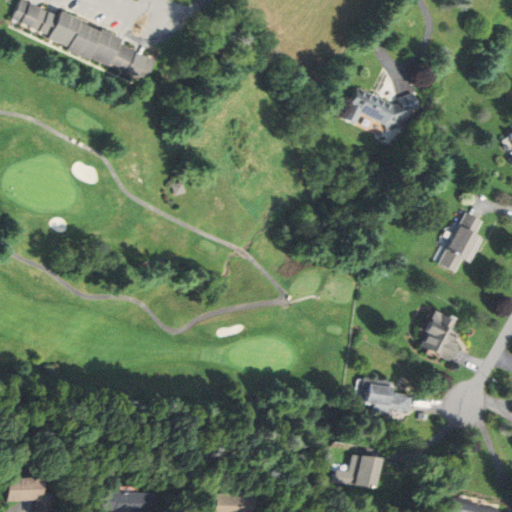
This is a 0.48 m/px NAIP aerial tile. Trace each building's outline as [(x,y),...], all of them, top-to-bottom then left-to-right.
[(121,45),(124,38),(25,0),(21,0),(11,25),(148,79),(156,59),(121,45)] [(336,119),(350,126),(353,119),(393,136),(405,108),(410,111),(414,101),(393,92),(387,107),(349,90),(336,119)] [(172,185),(175,195),(186,192),(183,181),(172,185)] [(480,236),(475,234),(481,220),(461,212),(438,266),(454,273),(460,260),(469,264),(480,236)] [(457,320),(433,311),(420,348),(454,360),(462,336),(453,332),(457,320)] [(395,394),(395,385),(368,383),(365,407),(372,408),(372,414),(410,418),(413,395),(395,394)] [(341,486),(377,493),(384,460),(348,453),(341,486)] [(47,511),(48,495),(37,495),(37,479),(3,479),(2,502),(29,503),(29,511),(46,511),(47,511)] [(147,511),(148,494),(99,493),(98,511),(147,511)] [(234,511),(234,496),(209,496),(209,511),(234,511)]
